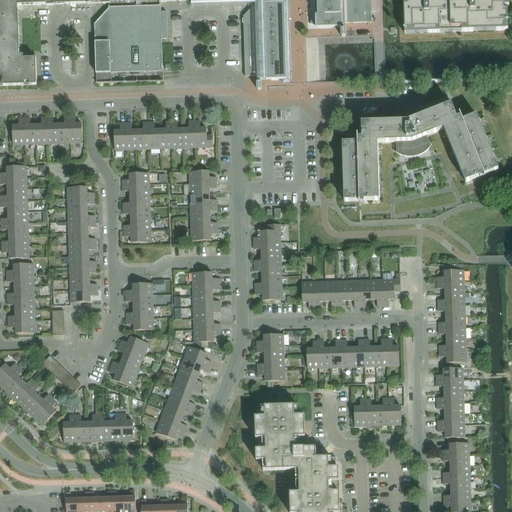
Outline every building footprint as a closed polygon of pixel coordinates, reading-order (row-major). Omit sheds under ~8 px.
[(0,0),(0,86),(18,86),(37,85),(36,55),(20,56),(18,6),(46,5),(46,6),(53,6),(53,5),(103,3),(103,4),(109,4),(109,9),(94,25),(96,74),(162,72),(162,63),(161,44),(161,39),(167,39),(166,12),(160,12),(160,3),(166,2),(191,1),(191,0),(0,0)] [(191,0),(191,1),(191,3),(191,6),(255,4),(243,17),(244,60),(244,62),(245,77),(260,77),(261,81),(286,80),(286,76),(286,66),(284,3),(272,4),(269,4),(268,4),(268,1),(269,1),(268,0),(191,0)] [(314,0),(315,24),(341,24),(371,23),(371,13),(371,8),(370,0),(314,0)] [(431,0),(432,0),(403,1),(404,34),(508,31),(507,10),(504,10),(504,7),(509,6),(508,0),(431,0)] [(498,170),(476,115),(462,121),(460,117),(456,119),(451,105),(409,121),(406,122),(402,122),(361,123),(362,138),(357,139),(358,143),(342,143),(344,202),(359,201),(361,201),(363,201),(379,201),(377,143),(392,142),(396,142),(396,152),(395,153),(397,154),(399,155),(401,156),(403,156),(405,157),(407,157),(410,157),(412,157),(415,157),(417,156),(420,155),(422,154),(424,153),(425,152),(427,151),(427,150),(428,149),(430,147),(431,145),(430,145),(427,136),(431,134),(444,129),(465,183),(480,177),(482,176),(484,175),(498,170)] [(64,125),(58,125),(59,145),(70,144),(70,117),(64,118),(64,125)] [(75,117),(70,117),(70,144),(82,144),(82,124),(75,124),(75,117)] [(41,125),(36,126),(36,145),(48,145),(47,118),(41,118),(41,125)] [(52,118),(47,118),(48,145),(59,145),(58,125),(53,125),(52,118)] [(13,146),(25,146),(24,119),(18,119),(19,126),(12,126),(13,146)] [(30,119),(24,119),(25,146),(36,145),(36,126),(30,126),(30,119)] [(166,130),(160,130),(161,150),(172,149),(171,122),(165,123),(166,130)] [(177,122),(171,122),(172,149),(183,149),(183,129),(177,129),(177,122)] [(188,129),(183,129),(183,149),(195,149),(194,122),(188,122),(188,129)] [(200,122),(194,122),(195,149),(213,148),(212,136),(211,136),(212,137),(207,137),(207,136),(206,136),(206,129),(200,129),(200,122)] [(143,131),(137,131),(138,151),(149,150),(148,123),(143,123),(143,131)] [(154,123),(148,123),(149,150),(161,150),(160,130),(154,130),(154,123)] [(115,151),(126,151),(126,124),(120,124),(120,131),(114,131),(115,151)] [(131,124),(126,124),(126,151),(138,151),(137,131),(132,131),(131,124)] [(26,167),(10,167),(7,168),(7,174),(0,173),(0,179),(27,179),(26,167)] [(189,173),(189,184),(216,184),(216,178),(209,178),(209,172),(189,173)] [(122,181),(122,186),(149,186),(149,174),(129,174),(130,181),(122,181)] [(7,185),(8,191),(27,190),(27,179),(0,179),(0,185),(7,185)] [(189,184),(190,196),(209,195),(209,190),(216,189),(216,184),(189,184)] [(130,192),(130,198),(150,197),(149,186),(122,186),(123,192),(130,192)] [(67,188),(67,200),(94,199),(94,194),(87,194),(87,188),(67,188)] [(0,197),(1,202),(28,202),(27,190),(8,191),(8,196),(0,197)] [(190,196),(190,207),(217,206),(217,201),(210,201),(209,195),(190,196)] [(123,204),(123,209),(150,208),(150,197),(130,198),(130,203),(123,204)] [(67,200),(68,212),(88,211),(87,205),(95,205),(94,199),(67,200)] [(8,208),(8,214),(28,213),(28,202),(1,202),(1,208),(8,208)] [(190,207),(190,219),(210,218),(210,212),(217,212),(217,206),(190,207)] [(131,215),(131,220),(150,220),(150,208),(123,209),(123,215),(131,215)] [(68,212),(68,223),(95,222),(95,217),(88,217),(88,211),(68,212)] [(1,219),(1,225),(28,224),(28,213),(8,214),(8,219),(1,219)] [(190,219),(191,230),(218,229),(218,224),(210,224),(210,218),(190,219)] [(124,226),(124,232),(151,231),(150,220),(131,220),(131,226),(124,226)] [(68,223),(69,234),(88,234),(88,228),(95,228),(95,222),(68,223)] [(9,231),(9,236),(29,236),(28,224),(1,225),(2,231),(9,231)] [(253,238),(254,244),(281,243),(280,225),(268,226),(268,227),(269,227),(269,232),(268,232),(260,232),(261,238),(253,238)] [(218,229),(191,230),(191,242),(211,241),(211,235),(218,235),(218,229)] [(151,243),(151,231),(124,232),(124,238),(131,238),(131,244),(151,243)] [(69,234),(69,246),(96,245),(96,239),(88,240),(88,234),(69,234)] [(2,242),(2,248),(29,247),(29,236),(9,236),(9,242),(2,242)] [(261,250),(261,255),(281,255),(281,243),(254,244),(254,250),(261,250)] [(69,246),(69,257),(89,257),(89,251),(96,251),(96,245),(69,246)] [(29,247),(2,248),(2,254),(9,253),(10,260),(11,259),(23,259),(29,259),(29,247)] [(254,261),(254,267),(281,266),(281,255),(261,255),(261,261),(254,261)] [(69,257),(70,269),(97,268),(96,262),(89,262),(89,257),(69,257)] [(7,277),(34,276),(33,265),(24,265),(23,259),(11,259),(11,260),(12,260),(12,265),(12,266),(14,266),(14,271),(7,272),(7,277)] [(437,278),(437,284),(464,283),(464,271),(454,271),(454,266),(454,265),(442,266),(442,267),(442,272),(444,272),(444,278),(437,278)] [(262,272),(262,278),(282,278),(281,266),(254,267),(254,273),(262,272)] [(70,269),(70,280),(90,280),(89,274),(97,274),(97,268),(70,269)] [(192,274),(193,286),(219,285),(219,279),(212,280),(212,273),(192,274)] [(14,283),(14,288),(34,288),(34,276),(7,277),(7,283),(14,283)] [(255,284),(255,290),(282,289),(282,278),(262,278),(262,284),(255,284)] [(70,280),(70,292),(97,291),(97,285),(90,285),(90,280),(70,280)] [(400,292),(400,280),(382,281),(383,308),(388,307),(388,300),(394,300),(394,292),(399,292),(400,292)] [(359,281),(348,282),(348,302),(354,301),(354,309),(360,308),(359,281)] [(370,281),(359,281),(360,308),(365,308),(365,301),(371,301),(370,281)] [(382,281),(370,281),(371,301),(377,301),(377,308),(383,308),(382,281)] [(325,282),(313,283),(314,310),(320,310),(320,302),(325,302),(325,282)] [(336,282),(325,282),(325,302),(331,302),(331,309),(337,309),(336,282)] [(348,282),(336,282),(337,309),(343,309),(342,302),(348,302),(348,282)] [(308,310),(314,310),(313,283),(302,283),(302,303),(308,303),(308,310)] [(444,289),(445,295),(464,294),(464,283),(437,284),(437,289),(444,289)] [(126,291),(126,297),(153,296),(152,284),(133,285),(133,291),(126,291)] [(193,286),(193,297),(213,297),(212,291),(220,291),(219,285),(193,286)] [(7,294),(8,300),(35,299),(34,288),(14,288),(15,294),(7,294)] [(282,289),(255,290),(255,296),(262,295),(263,301),(282,301),(282,289)] [(70,292),(71,303),(80,303),(90,303),(90,297),(97,296),(97,291),(70,292)] [(438,301),(438,307),(465,306),(464,294),(445,295),(445,301),(438,301)] [(133,302),(133,308),(153,307),(153,296),(126,297),(126,303),(133,302)] [(193,297),(193,309),(220,308),(220,302),(213,302),(213,297),(193,297)] [(15,305),(15,311),(35,311),(35,299),(8,300),(8,306),(15,305)] [(445,312),(445,318),(465,317),(465,306),(438,307),(438,312),(445,312)] [(126,314),(127,320),(153,319),(153,307),(133,308),(134,314),(126,314)] [(193,309),(194,320),(213,319),(213,314),(220,313),(220,308),(193,309)] [(8,317),(8,323),(35,322),(35,311),(15,311),(15,317),(8,317)] [(438,324),(438,329),(465,329),(465,317),(445,318),(446,323),(438,324)] [(153,319),(127,320),(127,325),(134,325),(134,331),(154,331),(153,319)] [(194,320),(194,331),(221,331),(221,325),(213,325),(213,319),(194,320)] [(36,334),(35,322),(8,323),(8,328),(16,328),(16,334),(36,334)] [(446,335),(446,340),(466,340),(465,329),(438,329),(439,335),(446,335)] [(221,331),(194,331),(194,343),(214,343),(214,336),(221,336),(221,331)] [(257,342),(257,348),(284,347),(283,335),(264,336),(264,342),(257,342)] [(121,341),(119,346),(145,356),(149,345),(130,338),(128,343),(121,341)] [(381,347),(375,348),(376,367),(387,367),(386,340),(381,340),(381,347)] [(392,340),(386,340),(387,367),(399,367),(399,347),(392,347),(392,340)] [(439,346),(439,352),(466,351),(466,340),(446,340),(446,346),(439,346)] [(335,349),(330,349),(330,369),(342,368),(341,341),(335,342),(335,349)] [(347,341),(341,341),(342,368),(353,368),(353,348),(347,348),(347,341)] [(358,348),(353,348),(353,368),(364,368),(364,341),(358,341),(358,348)] [(369,341),(364,341),(364,368),(376,367),(375,348),(370,348),(369,341)] [(307,369),(319,369),(318,342),(312,342),(313,349),(306,350),(307,369)] [(324,342),(318,342),(319,369),(330,369),(330,349),(324,349),(324,342)] [(145,356),(119,346),(117,351),(124,354),(122,359),(141,366),(145,356)] [(184,358),(209,368),(211,363),(205,360),(207,354),(188,347),(184,358)] [(264,353),(264,359),(284,358),(284,347),(257,348),(257,353),(264,353)] [(447,358),(447,363),(457,363),(466,363),(466,351),(439,352),(439,358),(447,358)] [(42,365),(46,369),(55,360),(54,360),(54,361),(50,357),(51,357),(50,356),(42,365)] [(209,368),(184,358),(180,369),(199,376),(201,371),(207,373),(209,368)] [(257,365),(258,371),(284,370),(284,358),(264,359),(265,365),(257,365)] [(141,366),(122,359),(120,365),(113,362),(111,367),(137,377),(141,366)] [(55,360),(46,369),(51,373),(59,365),(59,364),(58,365),(55,361),(55,360)] [(0,370),(0,387),(19,368),(15,364),(10,369),(5,365),(1,370),(1,369),(0,369),(1,370),(0,370)] [(154,364),(151,371),(157,373),(160,366),(154,364)] [(59,365),(51,373),(55,377),(63,369),(63,368),(63,369),(59,365)] [(137,377),(111,367),(109,373),(116,375),(114,381),(132,388),(137,377)] [(19,368),(0,387),(6,392),(4,394),(8,397),(22,381),(18,377),(23,372),(19,368)] [(63,369),(55,377),(59,382),(68,373),(67,372),(67,373),(63,369),(64,369),(63,369)] [(199,376),(180,369),(176,380),(201,389),(203,384),(197,381),(199,376)] [(457,369),(445,369),(445,370),(443,370),(443,376),(436,376),(436,382),(463,381),(463,369),(457,369)] [(284,370),(258,371),(258,376),(265,376),(265,382),(268,382),(273,382),(285,382),(284,370)] [(68,373),(59,382),(64,386),(72,377),(71,377),(68,374),(68,373)] [(72,377),(64,386),(68,390),(76,381),(72,378),(72,377)] [(12,398),(17,403),(36,384),(31,380),(26,385),(22,381),(8,397),(11,399),(12,398)] [(201,389),(176,380),(172,390),(191,397),(193,392),(199,395),(201,389)] [(73,394),(81,386),(81,385),(80,385),(76,382),(77,381),(76,381),(68,390),(73,394)] [(443,387),(444,393),(463,392),(463,381),(436,382),(436,387),(443,387)] [(21,409),(24,412),(39,397),(35,393),(40,387),(36,384),(17,403),(22,408),(21,409)] [(191,397),(172,390),(168,401),(193,411),(195,405),(189,403),(191,397)] [(437,399),(437,404),(464,404),(463,392),(444,393),(444,398),(437,399)] [(28,414),(34,419),(52,399),(48,395),(43,400),(39,397),(24,412),(27,415),(28,414)] [(52,399),(34,419),(42,427),(51,417),(52,418),(52,417),(56,412),(51,408),(56,403),(52,399)] [(383,407),(377,407),(378,428),(382,428),(382,427),(389,426),(388,399),(383,400),(383,407)] [(394,399),(388,399),(389,426),(401,426),(401,413),(401,412),(400,412),(400,406),(394,406),(394,399)] [(354,427),(366,427),(365,400),(360,400),(360,407),(354,408),(354,414),(353,414),(354,414),(354,427)] [(371,400),(365,400),(366,427),(374,427),(374,429),(378,428),(377,407),(371,407),(371,400)] [(193,411),(168,401),(164,412),(183,419),(185,413),(191,416),(193,411)] [(444,410),(444,416),(464,415),(464,404),(437,404),(437,410),(444,410)] [(339,511),(338,468),(335,468),(335,458),(316,458),(316,448),(305,448),(304,416),(298,416),(297,406),(265,407),(265,417),(255,417),(256,439),(266,439),(266,449),(256,450),(256,461),(266,461),(267,471),(299,470),(300,493),(290,493),(290,511),(339,511)] [(183,419),(164,412),(160,422),(185,432),(187,427),(180,424),(183,419)] [(133,428),(133,421),(126,422),(126,414),(121,415),(121,441),(133,441),(133,428)] [(99,442),(98,415),(92,415),(92,423),(87,423),(87,444),(91,444),(91,442),(99,442)] [(110,444),(109,422),(104,422),(104,415),(98,415),(99,442),(106,442),(106,444),(110,444)] [(121,441),(121,415),(115,415),(115,422),(109,422),(110,444),(114,444),(114,442),(121,441)] [(437,422),(437,427),(464,426),(464,415),(444,416),(444,421),(437,422)] [(76,443),(75,416),(69,416),(70,423),(63,423),(64,430),(63,430),(64,430),(64,443),(76,443)] [(87,444),(87,423),(81,423),(81,416),(75,416),(76,443),(83,443),(83,444),(87,444)] [(185,432),(160,422),(156,434),(174,441),(176,435),(183,437),(185,432)] [(445,439),(447,439),(459,438),(465,438),(464,426),(437,427),(438,433),(445,433),(445,439)] [(442,451),(442,456),(469,456),(469,444),(459,444),(448,444),(447,444),(447,445),(449,445),(449,451),(442,451)] [(450,462),(450,468),(470,467),(469,456),(442,456),(442,462),(450,462)] [(443,474),(443,479),(470,478),(470,467),(450,468),(450,473),(443,474)] [(450,485),(450,490),(470,490),(470,478),(443,479),(443,485),(450,485)] [(443,496),(444,502),(471,501),(470,490),(450,490),(451,496),(443,496)] [(131,497),(124,498),(123,511),(135,511),(135,497),(135,491),(130,491),(131,497)] [(89,511),(89,492),(85,493),(85,499),(78,499),(78,511),(89,511)] [(101,511),(101,498),(94,498),(93,492),(89,492),(89,511),(101,511)] [(108,498),(101,498),(101,511),(112,511),(112,492),(108,492),(108,498)] [(123,511),(124,498),(116,498),(116,492),(112,492),(112,511),(123,511)] [(78,511),(78,499),(71,499),(71,493),(66,493),(66,499),(66,511),(78,511)] [(164,511),(164,500),(160,500),(160,507),(153,507),(153,511),(164,511)] [(169,506),(168,500),(164,500),(164,511),(175,511),(176,506),(169,506)] [(187,506),(187,500),(183,500),(183,506),(176,506),(175,511),(187,511),(187,505),(187,506)] [(153,511),(153,507),(146,507),(146,501),(141,501),(141,507),(141,511),(153,511)] [(470,511),(471,501),(444,502),(444,508),(451,508),(451,511),(470,511)]
